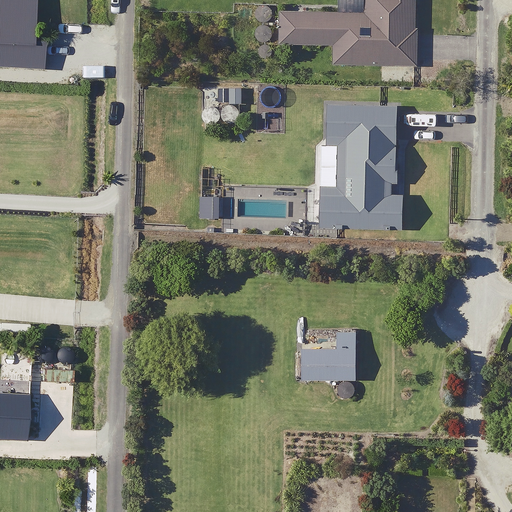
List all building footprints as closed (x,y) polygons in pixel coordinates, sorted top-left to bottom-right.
[(425,0),(424,0),(337,0),(337,14),(278,13),(278,46),(332,46),(332,66),(414,67),(414,0),(425,0)] [(237,90),(202,89),(201,124),(236,125),(237,90)] [(392,197),(394,109),(324,107),(324,144),(338,144),(337,191),(319,191),(319,229),(399,230),(399,197),(392,197)] [(353,381),(353,335),(299,334),(298,380),(353,381)] [(28,396),(0,394),(0,437),(26,439),(28,396)] [(365,511),(365,478),(301,478),(301,511),(365,511)]
